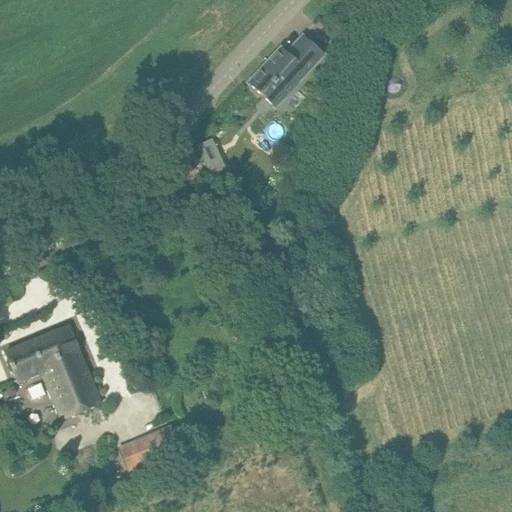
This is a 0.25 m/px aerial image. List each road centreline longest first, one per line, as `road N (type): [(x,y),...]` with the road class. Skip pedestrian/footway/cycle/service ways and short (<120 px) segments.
road 1 (tertiary): [(0,230),(137,168),(179,137),(312,0)]
road 2 (track): [(209,106),(151,193),(0,277)]
road 3 (unknown): [(33,261),(91,317),(137,420)]
